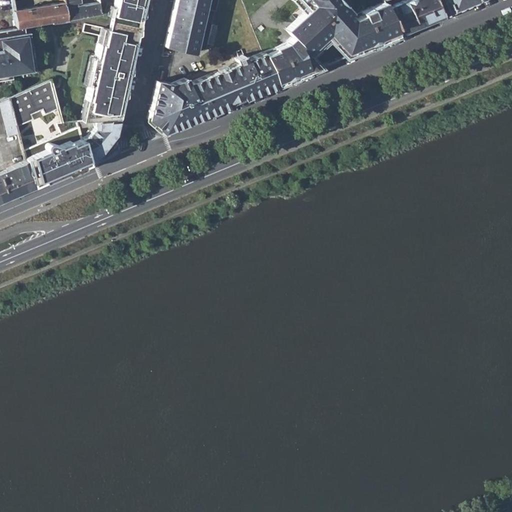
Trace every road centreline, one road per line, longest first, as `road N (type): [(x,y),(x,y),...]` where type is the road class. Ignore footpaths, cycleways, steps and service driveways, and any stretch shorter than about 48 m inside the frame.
road 1 (primary): [(80,227),(511,47)]
road 2 (residential): [(153,153),(511,7)]
road 3 (residential): [(159,0),(135,118)]
